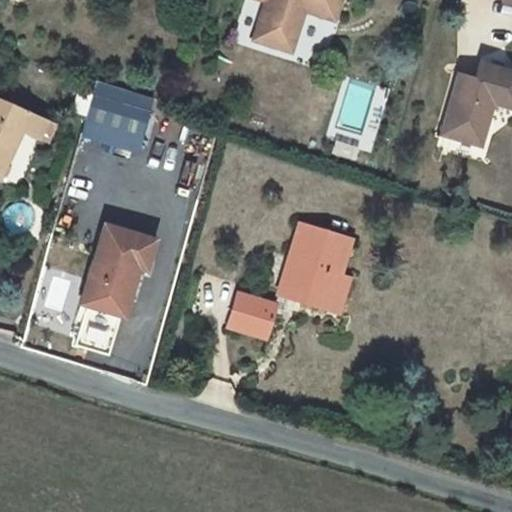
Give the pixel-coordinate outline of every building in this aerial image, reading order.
[(257,0),(247,33),(286,44),(298,2),(328,12),(331,0),(257,0)] [(434,133),(473,145),(486,99),(511,106),(511,100),(511,68),(474,58),(470,75),(452,70),(434,133)] [(93,81),(81,137),(138,149),(150,94),(93,81)] [(45,123),(0,102),(0,183),(15,190),(45,123)] [(322,311),(332,274),(343,238),(292,224),(275,283),(292,288),(288,301),(322,311)] [(146,247),(95,231),(73,311),(83,314),(73,354),(100,361),(112,322),(116,323),(130,274),(122,273),(125,262),(140,266),(146,247)] [(125,262),(122,273),(130,274),(137,277),(140,266),(125,262)] [(341,276),(332,274),(322,311),(330,313),(341,276)] [(288,301),(292,288),(275,283),(272,297),(288,301)] [(268,308),(250,303),(229,297),(219,332),(259,342),(268,308)]
